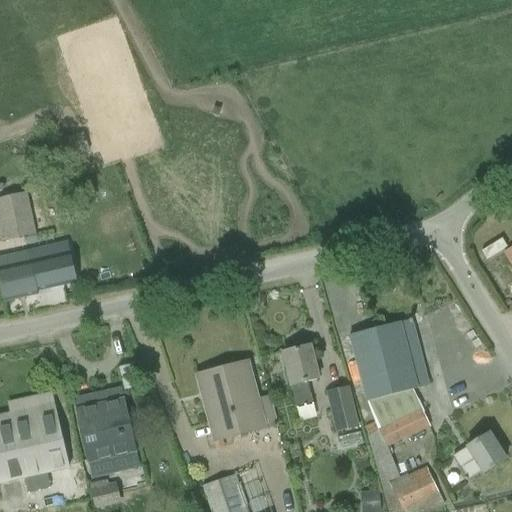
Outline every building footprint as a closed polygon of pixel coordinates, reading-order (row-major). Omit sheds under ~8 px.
[(67,131),(40,140),(49,169),(76,160),(67,131)] [(29,194),(0,200),(0,240),(1,243),(38,235),(29,194)] [(38,296),(28,252),(0,259),(0,287),(3,303),(38,296)] [(152,274),(149,264),(143,266),(146,275),(152,274)] [(380,286),(383,298),(394,295),(391,283),(380,286)] [(349,337),(354,356),(367,404),(369,404),(376,423),(365,428),(389,511),(422,511),(444,503),(428,469),(400,479),(388,449),(431,429),(413,391),(429,387),(412,321),(401,324),(400,323),(349,337)] [(310,347),(283,354),(297,411),(314,407),(309,386),(319,383),(310,347)] [(258,402),(248,363),(197,376),(214,444),(268,431),(278,429),(269,399),(258,402)] [(358,430),(348,388),(328,393),(338,435),(358,430)] [(74,401),(87,463),(136,452),(121,390),(74,401)] [(0,483),(69,467),(55,405),(0,418),(0,483)] [(506,461),(490,435),(465,450),(453,458),(468,484),(482,475),(506,461)] [(272,511),(258,470),(203,488),(210,511),(272,511)] [(107,482),(90,486),(96,511),(122,506),(116,483),(107,484),(107,482)] [(361,495),(361,511),(380,511),(379,494),(361,495)]
